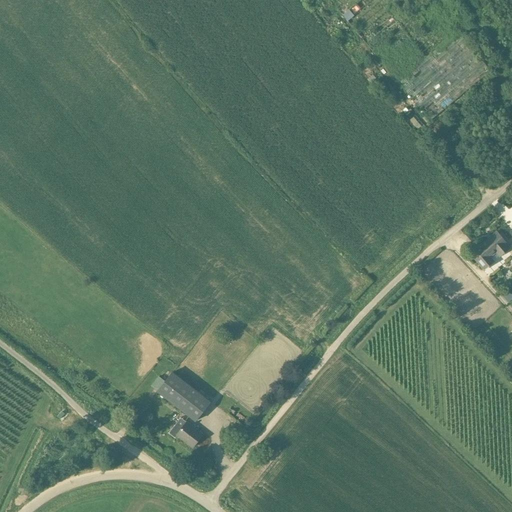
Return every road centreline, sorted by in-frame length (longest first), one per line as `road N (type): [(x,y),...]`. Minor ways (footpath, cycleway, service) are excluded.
road 1 (unclassified): [(207,503),(380,295),(511,180)]
road 2 (unclassified): [(178,485),(0,346)]
